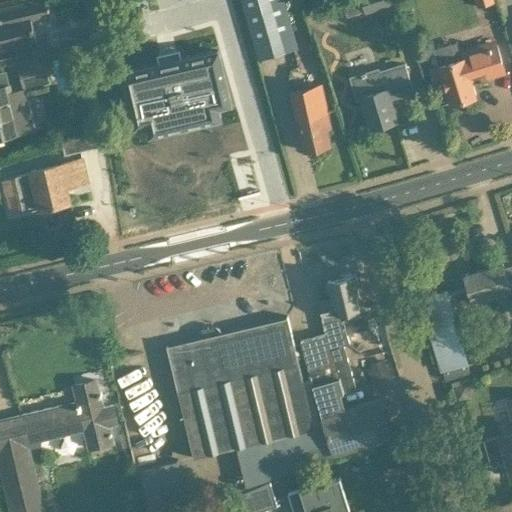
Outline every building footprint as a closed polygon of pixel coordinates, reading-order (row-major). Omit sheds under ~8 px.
[(0,65),(49,54),(45,37),(36,39),(32,20),(51,15),(47,0),(35,0),(0,8),(0,15),(1,21),(0,20),(0,65)] [(102,0),(84,0),(87,12),(105,7),(102,0)] [(282,0),(240,0),(257,59),(297,48),(282,0)] [(392,0),(362,0),(367,12),(394,4),(392,0)] [(462,58),(429,68),(432,77),(434,86),(444,83),(450,103),(476,95),(469,72),(485,67),(488,74),(503,70),(500,57),(496,45),(462,55),(462,58)] [(159,63),(123,72),(135,125),(162,119),(165,131),(206,121),(204,109),(231,103),(218,49),(182,58),(180,49),(157,54),(159,63)] [(17,66),(23,87),(48,80),(42,59),(17,66)] [(371,128),(397,120),(390,99),(415,92),(411,80),(410,80),(404,64),(388,69),(389,72),(381,74),(380,71),(377,72),(376,69),(365,73),(365,71),(360,73),(360,74),(351,77),(357,98),(361,96),(371,128)] [(32,126),(27,102),(24,89),(9,92),(7,84),(2,86),(0,86),(0,136),(20,132),(33,129),(32,126)] [(330,127),(319,84),(290,91),(304,150),(330,144),(326,128),(330,127)] [(64,154),(102,145),(99,132),(61,141),(64,154)] [(30,170),(30,173),(14,176),(22,211),(38,207),(70,200),(67,185),(88,180),(83,157),(30,170)] [(454,333),(446,308),(509,288),(510,292),(511,291),(511,262),(503,266),(502,262),(463,274),(470,295),(465,296),(463,289),(447,293),(449,301),(444,302),(441,293),(422,299),(422,298),(421,299),(441,365),(445,379),(469,371),(465,357),(462,358),(458,346),(445,350),(441,337),(454,333)] [(326,332),(299,339),(306,364),(322,414),(344,408),(340,392),(343,391),(355,387),(344,344),(349,343),(346,335),(344,335),(339,313),(347,311),(349,316),(360,314),(359,308),(362,308),(354,276),(356,276),(355,274),(352,274),(351,272),(348,270),(340,272),(338,275),(339,277),(327,280),(328,282),(329,282),(333,298),(319,302),(326,332)] [(166,343),(166,345),(192,456),(313,428),(287,315),(166,343)] [(391,362),(368,369),(372,383),(395,376),(391,362)] [(109,425),(118,423),(113,404),(102,406),(96,379),(74,384),(78,400),(20,413),(21,420),(0,424),(0,468),(9,511),(42,511),(28,447),(39,445),(38,438),(84,428),(88,447),(113,442),(109,425)] [(378,397),(344,408),(322,414),(334,453),(390,436),(378,397)] [(511,414),(511,430),(500,434),(500,435),(483,439),(490,463),(506,458),(511,475),(511,399),(508,401),(511,414)] [(177,461),(138,470),(147,511),(185,511),(188,511),(177,461)] [(350,511),(339,476),(334,478),(287,492),(293,511),(301,511),(306,511),(363,511),(362,509),(351,511),(350,511)] [(257,511),(277,506),(269,481),(236,493),(242,511),(257,511)]
